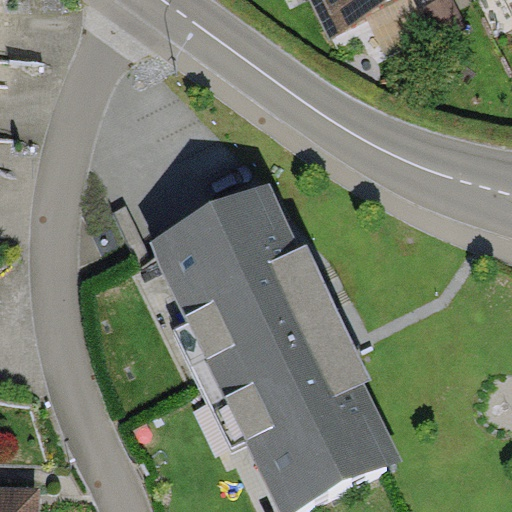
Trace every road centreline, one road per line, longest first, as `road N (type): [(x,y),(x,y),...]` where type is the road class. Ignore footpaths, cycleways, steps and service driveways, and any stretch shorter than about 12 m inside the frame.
road 1 (residential): [(127,511),(69,351),(60,269),(66,178),(92,87),(140,0)]
road 2 (tertiary): [(164,0),(334,122),(457,184),(511,198)]
